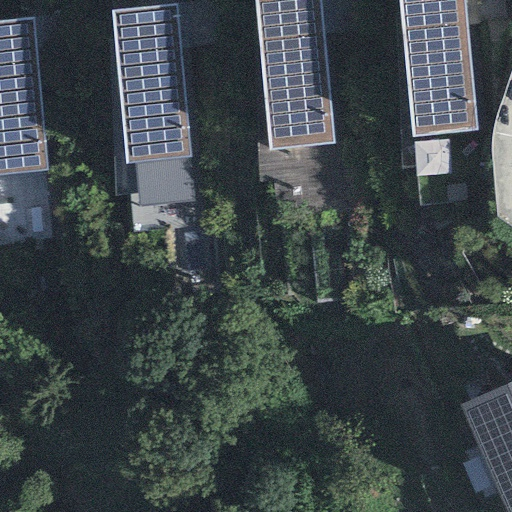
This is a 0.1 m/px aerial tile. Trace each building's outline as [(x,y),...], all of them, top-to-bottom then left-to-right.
[(322,0),(256,0),(257,0),(271,151),(336,145),(322,0)] [(463,0),(398,0),(412,138),(477,132),(463,0)] [(175,10),(110,16),(125,167),(190,161),(175,10)] [(30,22),(0,24),(0,177),(45,173),(30,22)] [(511,511),(511,385),(456,413),(505,511),(511,511)]
